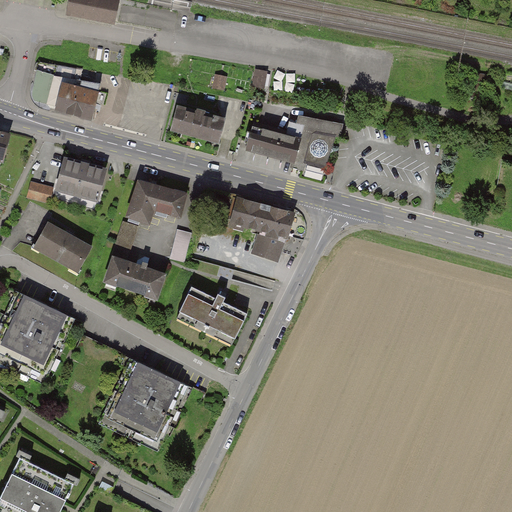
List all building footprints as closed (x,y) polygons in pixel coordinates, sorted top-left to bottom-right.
[(117,0),(70,0),(67,18),(116,28),(121,1),(117,0)] [(92,120),(101,84),(85,81),(85,82),(54,77),(55,76),(38,71),(33,92),(33,97),(35,101),(57,107),(56,110),(92,120)] [(269,74),(256,71),(253,88),(266,91),(269,74)] [(215,88),(226,88),(227,74),(216,74),(215,88)] [(178,108),(172,129),(219,142),(225,121),(204,115),(204,113),(197,111),(196,113),(178,108)] [(254,123),(247,149),(294,162),(293,167),(299,168),(301,162),(322,168),(326,165),(330,154),(335,152),(332,148),(337,135),(341,136),(343,125),(300,116),(297,124),(290,122),(287,132),(273,128),(272,132),(265,130),(266,126),(254,123)] [(0,170),(9,135),(0,132),(0,170)] [(106,170),(66,159),(58,189),(98,200),(106,170)] [(180,216),(185,195),(142,183),(140,182),(128,216),(149,222),(154,209),(180,216)] [(54,188),(32,183),(28,197),(50,203),(54,188)] [(278,210),(235,198),(231,211),(229,211),(228,218),(233,220),(232,223),(261,231),(254,253),(277,261),(281,247),(276,246),(278,240),(285,243),(294,214),(286,212),(287,208),(279,206),(278,210)] [(138,227),(124,222),(113,255),(127,259),(138,227)] [(71,238),(47,224),(35,247),(78,271),(92,247),(72,236),(71,238)] [(192,235),(177,231),(171,257),(185,261),(192,235)] [(141,265),(113,256),(105,281),(157,298),(165,274),(147,269),(149,263),(146,262),(142,261),(141,265)] [(216,298),(192,287),(180,312),(236,338),(248,313),(224,302),(226,297),(223,296),(218,294),(216,298)] [(74,318),(18,292),(0,329),(0,361),(44,382),(74,318)] [(157,450),(187,386),(132,360),(101,423),(157,450)] [(0,500),(0,511),(60,511),(64,507),(74,486),(21,459),(0,500)] [(120,484),(116,491),(123,495),(127,488),(120,484)]
